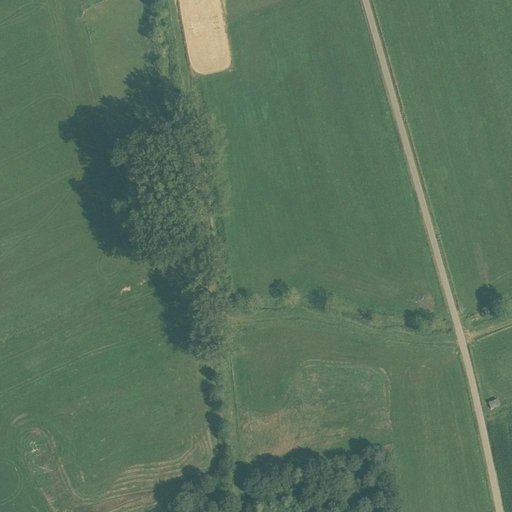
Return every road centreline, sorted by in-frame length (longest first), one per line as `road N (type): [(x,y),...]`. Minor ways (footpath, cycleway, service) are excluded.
road 1 (residential): [(500,511),(365,0)]
road 2 (track): [(176,0),(239,511)]
road 3 (track): [(221,321),(312,314),(420,338),(460,337),(511,319)]
